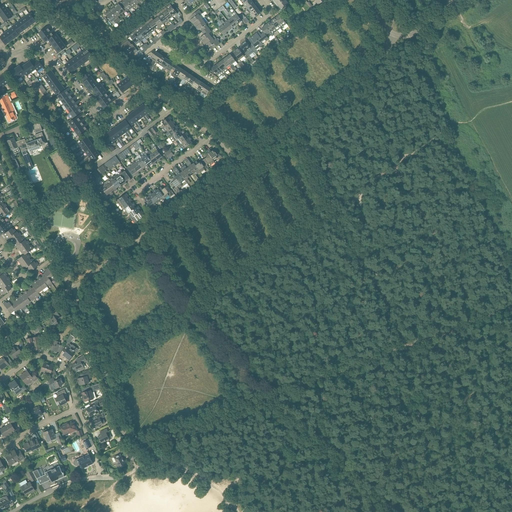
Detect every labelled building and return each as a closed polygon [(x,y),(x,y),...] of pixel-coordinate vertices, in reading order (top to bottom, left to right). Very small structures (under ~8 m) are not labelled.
[(128,11),(132,7),(126,0),(123,0),(124,1),(122,2),(128,11)] [(126,0),(132,7),(134,10),(139,6),(137,4),(133,0),(126,0)] [(250,0),(248,0),(243,4),(246,9),(253,3),(250,0)] [(294,1),(293,0),(291,0),(288,3),(285,0),(273,0),(280,9),(279,10),(280,11),(283,9),(282,9),(285,7),(284,6),(285,5),(286,7),(294,1)] [(314,0),(318,4),(313,9),(314,10),(322,4),(321,3),(322,2),(323,3),(325,1),(326,1),(327,0),(314,0)] [(114,7),(120,15),(122,18),(125,16),(123,14),(122,13),(124,12),(125,12),(127,10),(128,11),(122,2),(121,3),(124,5),(121,7),(119,3),(114,7)] [(253,3),(246,9),(250,13),(257,8),(253,3)] [(165,8),(172,17),(177,13),(175,11),(177,9),(174,5),(172,6),(170,4),(165,8)] [(117,17),(120,15),(114,7),(109,10),(118,22),(120,20),(119,18),(118,18),(117,17)] [(172,17),(165,8),(161,11),(169,22),(171,21),(170,19),(172,17)] [(257,8),(250,13),(253,18),(260,13),(257,8)] [(0,16),(5,22),(12,16),(8,10),(0,16)] [(118,22),(109,10),(105,14),(113,25),(118,22)] [(199,10),(191,15),(193,18),(190,20),(193,23),(194,25),(202,19),(199,16),(202,14),(199,10)] [(161,11),(156,14),(158,17),(163,24),(166,22),(168,24),(169,22),(161,11)] [(231,16),(231,17),(237,24),(242,21),(236,14),(234,16),(231,12),(229,14),(231,16)] [(26,17),(31,25),(36,21),(30,14),(26,17)] [(286,24),(279,15),(275,18),(282,28),(284,27),(283,26),(286,24)] [(21,20),(27,28),(31,25),(26,17),(21,20)] [(163,24),(158,17),(154,20),(159,27),(160,29),(162,27),(161,26),(163,24)] [(227,21),(232,28),(237,24),(231,17),(227,21)] [(159,27),(154,20),(152,18),(147,21),(154,31),(159,27)] [(275,18),(270,22),(277,31),(280,28),(281,30),(282,28),(275,18)] [(205,23),(202,19),(194,25),(196,27),(198,30),(200,29),(202,31),(208,27),(206,24),(208,23),(207,21),(205,23)] [(17,23),(22,31),(27,28),(21,20),(17,23)] [(143,25),(150,34),(154,31),(147,21),(143,25)] [(228,31),(232,28),(227,21),(222,24),(228,31)] [(274,33),(277,31),(270,22),(266,25),(273,35),(275,34),(274,33)] [(13,27),(18,34),(22,31),(17,23),(12,27),(13,27)] [(39,33),(42,38),(50,31),(48,29),(52,26),(51,24),(39,33)] [(223,35),(228,31),(222,24),(218,28),(223,35)] [(138,28),(145,38),(150,34),(143,25),(138,28)] [(261,29),(263,31),(265,34),(268,38),(271,35),(272,36),(273,35),(266,25),(261,29)] [(19,35),(18,34),(13,27),(9,30),(14,38),(19,35)] [(202,41),(204,43),(211,37),(209,34),(211,32),(208,27),(202,31),(203,31),(202,32),(204,34),(199,38),(202,41)] [(45,42),(48,40),(54,36),(52,33),(55,30),(54,28),(50,31),(42,38),(45,42)] [(135,34),(140,41),(145,38),(138,28),(133,32),(135,34)] [(14,38),(9,30),(4,34),(10,41),(14,38)] [(268,38),(265,34),(263,31),(260,33),(259,32),(257,33),(253,36),(262,46),(263,45),(262,43),(265,40),(266,41),(269,39),(268,38)] [(129,35),(136,45),(139,42),(140,44),(142,43),(140,41),(135,34),(133,32),(129,35)] [(56,34),(54,36),(48,40),(52,44),(64,35),(63,33),(58,37),(56,34)] [(0,36),(0,37),(5,45),(10,41),(4,34),(0,36)] [(52,44),(55,49),(63,43),(60,40),(65,37),(64,35),(52,44)] [(220,43),(218,41),(220,39),(218,38),(216,39),(214,35),(211,37),(204,43),(205,45),(207,48),(211,46),(213,48),(220,43)] [(252,44),(249,46),(251,48),(254,52),(257,50),(255,48),(258,45),(260,47),(262,46),(253,36),(250,38),(251,38),(249,40),(252,44)] [(124,50),(127,54),(133,50),(135,53),(138,51),(132,44),(131,44),(127,39),(119,45),(124,50)] [(254,52),(251,48),(249,46),(246,41),(240,46),(244,52),(242,54),(244,56),(246,58),(254,52)] [(63,43),(55,49),(58,53),(66,47),(63,43)] [(93,57),(92,56),(95,54),(90,47),(83,52),(88,60),(93,57)] [(242,54),(238,48),(233,52),(239,60),(244,56),(242,54)] [(150,71),(153,66),(156,62),(161,55),(156,52),(155,52),(153,50),(150,55),(152,57),(151,59),(153,60),(147,70),(150,71)] [(78,55),(84,63),(88,60),(83,52),(78,55)] [(236,61),(230,54),(225,58),(233,68),(235,67),(232,64),(236,61)] [(74,59),(79,66),(84,63),(78,55),(74,59)] [(161,55),(156,62),(153,66),(154,67),(157,63),(160,65),(165,58),(161,55)] [(165,58),(160,65),(165,69),(170,61),(165,58)] [(233,68),(225,58),(221,61),(226,68),(229,66),(232,69),(233,68)] [(79,66),(74,59),(69,62),(75,70),(79,66)] [(37,60),(32,64),(35,69),(37,71),(43,67),(37,60)] [(35,69),(32,64),(30,61),(25,65),(31,72),(35,69)] [(175,64),(170,61),(165,69),(171,72),(170,74),(172,75),(177,66),(175,65),(175,64)] [(225,73),(228,71),(226,68),(221,61),(216,65),(224,75),(225,77),(227,75),(225,73)] [(238,64),(243,71),(245,70),(247,68),(241,61),(238,64)] [(65,65),(71,73),(75,70),(69,62),(65,65)] [(27,75),(31,72),(25,65),(21,68),(25,74),(27,75)] [(213,74),(215,72),(219,77),(222,75),(223,77),(224,75),(216,65),(212,68),(210,70),(213,74)] [(21,77),(25,74),(21,68),(20,66),(15,69),(21,77)] [(177,78),(177,77),(182,69),(177,66),(172,75),(170,77),(175,80),(177,78)] [(21,77),(15,69),(11,72),(16,80),(21,77)] [(182,80),(187,72),(182,69),(177,77),(182,80)] [(43,77),(47,81),(54,75),(51,71),(43,77)] [(82,77),(85,81),(91,77),(92,76),(89,72),(82,77)] [(192,76),(187,72),(182,80),(180,83),(185,86),(187,83),(192,76)] [(9,82),(3,75),(0,77),(0,82),(3,86),(9,82)] [(47,81),(50,85),(58,80),(54,75),(47,81)] [(129,76),(123,81),(128,88),(134,84),(129,76)] [(192,86),(197,79),(192,76),(187,83),(192,86)] [(85,81),(83,82),(86,87),(94,81),(91,77),(85,81)] [(192,86),(196,89),(201,82),(197,79),(192,86)] [(50,85),(53,90),(61,84),(58,80),(50,85)] [(97,85),(94,81),(86,87),(90,91),(92,89),(97,85)] [(122,92),(128,88),(123,81),(117,85),(122,92)] [(196,89),(195,91),(194,92),(199,96),(201,92),(206,85),(201,82),(196,89)] [(92,89),(96,94),(104,88),(100,83),(97,85),(92,89)] [(53,90),(56,94),(60,92),(64,89),(61,84),(53,90)] [(211,88),(206,85),(201,92),(206,96),(206,95),(209,97),(213,91),(210,89),(211,88)] [(57,96),(60,100),(69,94),(67,92),(68,91),(71,89),(69,87),(57,95),(57,96)] [(104,88),(96,94),(99,98),(105,93),(106,92),(104,88)] [(60,100),(64,104),(72,98),(70,96),(71,95),(74,93),(73,91),(69,94),(60,100)] [(100,103),(108,98),(113,95),(111,93),(108,96),(105,93),(99,98),(97,99),(100,103)] [(0,102),(9,122),(17,119),(14,113),(15,113),(7,95),(0,98),(0,102)] [(64,104),(67,109),(75,103),(73,100),(74,100),(74,99),(77,97),(76,96),(72,98),(64,104)] [(108,98),(100,103),(104,108),(116,99),(114,97),(110,101),(108,98)] [(67,109),(70,113),(78,107),(77,105),(78,104),(77,104),(80,102),(79,100),(75,103),(67,109)] [(70,113),(73,118),(82,112),(80,109),(81,108),(83,106),(82,104),(78,107),(70,113)] [(144,104),(139,108),(148,120),(150,119),(146,114),(149,112),(144,104)] [(139,108),(135,111),(140,118),(143,116),(146,121),(148,120),(139,108)] [(135,111),(130,114),(139,126),(141,125),(138,120),(140,118),(135,111)] [(82,115),(81,114),(69,123),(72,127),(80,121),(79,119),(80,118),(79,118),(82,115)] [(139,126),(130,114),(126,117),(131,125),(134,123),(138,128),(139,126)] [(162,126),(164,128),(172,122),(170,120),(171,119),(170,116),(162,122),(163,124),(162,126)] [(72,127),(75,131),(84,125),(82,123),(83,122),(85,120),(84,118),(80,121),(72,127)] [(42,131),(39,122),(32,120),(31,120),(36,133),(42,131)] [(126,120),(121,124),(130,136),(132,135),(128,130),(131,128),(126,120)] [(164,128),(162,129),(165,134),(168,131),(175,126),(173,124),(175,123),(173,121),(172,122),(164,128)] [(84,125),(75,131),(79,136),(87,130),(85,127),(86,127),(86,126),(89,124),(87,122),(84,125)] [(130,136),(121,124),(117,127),(122,134),(125,132),(129,137),(130,136)] [(168,135),(170,137),(178,131),(177,129),(178,128),(176,125),(175,126),(168,131),(170,134),(168,135)] [(117,127),(112,130),(121,142),(123,141),(120,136),(122,134),(117,127)] [(108,133),(109,135),(114,141),(116,139),(120,143),(121,142),(112,130),(108,133)] [(180,130),(178,131),(170,137),(168,139),(172,143),(175,141),(178,138),(185,133),(183,130),(181,132),(180,130)] [(42,132),(35,135),(37,140),(33,141),(33,139),(29,140),(30,142),(26,144),(25,139),(16,142),(18,147),(19,146),(22,152),(27,166),(29,165),(28,164),(29,164),(30,166),(30,165),(29,163),(31,163),(27,153),(27,154),(26,151),(39,146),(39,145),(42,144),(44,150),(50,148),(48,142),(46,143),(42,132)] [(178,145),(180,144),(188,138),(187,136),(188,135),(186,132),(185,133),(178,138),(175,141),(178,145)] [(109,135),(104,139),(109,147),(115,143),(114,141),(109,135)] [(90,142),(87,137),(79,143),(81,146),(76,149),(78,151),(90,142)] [(188,138),(180,144),(178,145),(180,148),(182,146),(184,149),(192,143),(190,140),(191,139),(190,137),(188,138)] [(14,156),(17,155),(16,153),(20,151),(18,147),(16,142),(14,138),(7,141),(12,153),(9,154),(15,169),(16,171),(20,169),(14,156)] [(93,146),(90,142),(78,151),(79,152),(83,149),(85,152),(93,146)] [(132,145),(133,147),(135,150),(140,147),(137,142),(132,145)] [(96,151),(93,146),(85,152),(87,154),(83,158),(84,160),(96,151)] [(152,154),(157,160),(158,162),(161,160),(160,159),(162,157),(155,147),(150,150),(152,154)] [(222,158),(216,148),(211,152),(210,150),(207,152),(208,153),(214,161),(217,158),(219,160),(222,158)] [(145,154),(146,155),(148,157),(153,164),(154,165),(156,163),(155,162),(157,160),(152,154),(150,150),(145,154)] [(96,151),(84,160),(85,161),(90,158),(92,161),(100,155),(96,151)] [(207,157),(202,160),(207,167),(215,162),(214,161),(208,153),(205,155),(207,157)] [(148,157),(146,155),(144,157),(143,155),(141,157),(142,158),(147,166),(149,164),(150,166),(153,164),(148,157)] [(136,160),(137,162),(143,169),(144,168),(145,169),(148,167),(147,166),(142,158),(140,160),(139,158),(136,160)] [(197,173),(200,171),(194,163),(192,165),(191,164),(191,163),(187,158),(184,160),(189,167),(194,173),(196,171),(197,173)] [(200,171),(201,172),(207,167),(202,160),(198,163),(197,161),(194,163),(200,171)] [(131,164),(132,165),(138,172),(140,171),(141,172),(144,170),(143,169),(137,162),(135,163),(134,162),(131,164)] [(136,176),(139,174),(138,172),(132,165),(130,167),(129,165),(127,167),(133,176),(135,174),(136,176)] [(182,167),(184,169),(189,176),(192,174),(196,180),(198,179),(194,173),(189,167),(187,168),(185,165),(182,167)] [(178,175),(175,177),(181,185),(182,186),(183,188),(188,184),(186,181),(185,179),(180,173),(175,167),(173,169),(177,174),(178,175)] [(189,176),(184,169),(182,167),(180,169),(182,172),(180,173),(185,179),(186,181),(188,180),(187,178),(189,176)] [(128,182),(131,180),(125,171),(123,172),(122,171),(119,173),(120,174),(125,181),(127,180),(128,182)] [(114,176),(115,178),(121,185),(123,184),(123,185),(126,183),(125,181),(120,174),(118,176),(117,174),(114,176)] [(178,188),(182,186),(181,185),(175,177),(173,179),(174,181),(170,184),(175,191),(174,191),(176,194),(180,191),(178,188)] [(119,188),(122,186),(121,185),(115,178),(113,179),(112,178),(109,180),(111,182),(116,188),(118,187),(119,188)] [(105,183),(112,193),(113,193),(112,192),(114,190),(115,191),(117,190),(116,188),(111,182),(109,180),(109,179),(105,183)] [(107,195),(109,193),(110,195),(112,193),(105,183),(98,188),(103,195),(105,193),(107,195)] [(158,189),(164,198),(165,198),(169,196),(170,197),(174,194),(171,190),(170,191),(167,186),(162,189),(161,187),(158,189)] [(155,189),(153,191),(154,193),(160,201),(164,198),(158,189),(156,191),(155,189)] [(149,196),(155,204),(160,201),(154,193),(152,194),(151,192),(148,195),(149,196)] [(126,193),(118,200),(119,202),(118,203),(119,205),(128,199),(127,197),(128,196),(126,193)] [(153,206),(155,204),(149,196),(147,197),(146,196),(143,198),(150,207),(152,205),(153,206)] [(123,210),(132,203),(130,202),(132,201),(130,198),(128,199),(119,205),(121,207),(123,210)] [(123,210),(126,214),(129,212),(135,208),(134,206),(135,205),(133,202),(132,203),(123,210)] [(131,218),(133,217),(140,212),(138,210),(140,209),(138,206),(135,208),(129,212),(131,214),(129,215),(131,218)] [(0,211),(0,217),(0,218),(10,211),(8,208),(7,209),(5,208),(7,207),(0,211)] [(141,211),(140,212),(133,217),(134,219),(132,220),(135,223),(143,217),(142,215),(143,214),(141,211)] [(8,222),(7,222),(0,227),(0,234),(11,226),(8,222)] [(8,238),(16,232),(14,229),(12,230),(11,228),(3,234),(6,239),(8,238)] [(16,232),(8,238),(11,242),(20,236),(21,236),(19,233),(17,233),(16,232)] [(21,238),(20,236),(11,242),(15,247),(16,246),(24,240),(22,237),(21,238)] [(20,251),(28,244),(29,244),(27,241),(26,242),(25,240),(24,240),(16,246),(20,251)] [(20,251),(23,255),(25,253),(33,248),(31,245),(29,246),(28,244),(20,251)] [(29,258),(30,257),(28,254),(26,255),(25,253),(23,255),(17,259),(20,264),(29,258)] [(24,269),(25,268),(33,262),(31,259),(30,260),(29,258),(20,264),(24,269)] [(33,261),(33,262),(25,268),(28,272),(38,265),(36,262),(35,263),(33,261)] [(54,278),(47,268),(45,270),(45,271),(43,273),(44,273),(50,281),(54,278)] [(51,283),(50,281),(44,273),(41,275),(42,277),(41,278),(47,286),(51,283)] [(8,277),(7,277),(0,282),(0,286),(1,288),(2,288),(9,283),(10,282),(9,280),(10,279),(8,277)] [(47,286),(41,278),(40,277),(37,279),(38,280),(36,281),(42,290),(47,286)] [(42,290),(36,281),(35,280),(32,282),(33,283),(31,285),(33,287),(37,293),(42,290)] [(11,286),(9,283),(2,288),(1,288),(0,289),(0,291),(2,295),(0,296),(1,298),(4,296),(3,294),(11,289),(10,287),(11,286)] [(27,289),(28,290),(34,299),(39,295),(37,293),(33,287),(31,288),(30,287),(27,289)] [(23,293),(24,294),(30,302),(34,299),(28,290),(27,292),(26,291),(23,293)] [(18,296),(19,297),(25,306),(30,302),(24,294),(22,295),(21,294),(18,296)] [(21,309),(25,306),(19,297),(17,298),(16,297),(14,299),(14,301),(21,309)] [(12,301),(9,302),(14,310),(16,312),(21,309),(14,301),(13,302),(12,301)] [(10,314),(14,310),(9,302),(7,303),(6,302),(3,304),(10,314)] [(60,317),(56,311),(52,314),(53,315),(47,320),(51,325),(51,328),(51,327),(53,328),(57,325),(60,328),(62,326),(60,323),(59,324),(56,321),(60,317)] [(51,339),(49,344),(52,345),(50,350),(51,350),(51,351),(55,352),(55,351),(57,352),(60,345),(57,344),(59,337),(54,335),(53,340),(51,339)] [(36,350),(40,349),(40,345),(40,342),(39,342),(38,336),(31,338),(32,344),(35,344),(36,350)] [(32,344),(31,338),(27,339),(28,343),(27,343),(27,348),(28,347),(29,351),(36,350),(35,344),(32,344)] [(62,355),(69,360),(75,352),(74,351),(74,350),(73,350),(70,348),(72,345),(67,341),(62,350),(64,353),(62,355)] [(13,347),(8,351),(15,361),(18,359),(21,356),(24,354),(21,351),(18,347),(15,349),(13,347)] [(7,362),(10,360),(2,350),(0,351),(0,353),(2,357),(0,358),(0,367),(2,370),(9,364),(7,362)] [(84,356),(76,360),(78,362),(72,365),(76,372),(80,369),(81,371),(84,369),(82,364),(87,361),(84,356)] [(53,366),(44,363),(41,371),(50,374),(52,377),(57,375),(54,369),(52,369),(53,366)] [(89,370),(82,373),(83,377),(77,378),(79,386),(89,383),(88,379),(91,378),(89,370)] [(34,382),(38,379),(34,373),(31,375),(27,371),(20,376),(26,384),(32,380),(34,382)] [(55,381),(53,377),(48,380),(47,380),(49,385),(53,383),(56,389),(58,388),(62,386),(62,385),(63,384),(61,378),(55,381)] [(15,380),(9,385),(15,393),(17,395),(18,395),(26,389),(23,384),(20,380),(18,378),(15,380)] [(103,388),(102,383),(93,386),(84,388),(85,392),(82,393),(84,401),(88,400),(88,401),(89,400),(93,399),(91,391),(94,391),(103,388)] [(64,389),(61,391),(57,393),(59,396),(57,397),(61,405),(67,402),(64,397),(67,396),(64,389)] [(40,400),(33,403),(35,407),(31,409),(35,417),(43,414),(40,408),(43,406),(40,400)] [(93,406),(86,409),(90,416),(95,414),(96,414),(96,413),(99,412),(97,408),(100,406),(98,403),(93,405),(93,406)] [(105,415),(104,412),(96,416),(97,419),(91,422),(94,428),(97,426),(99,427),(100,427),(101,427),(102,426),(102,424),(105,423),(102,417),(105,415)] [(10,434),(12,433),(15,431),(12,425),(15,423),(12,417),(8,420),(4,423),(10,434)] [(60,427),(62,431),(63,430),(65,435),(77,430),(74,422),(72,423),(71,422),(60,426),(60,427)] [(4,423),(5,426),(0,429),(4,436),(8,434),(8,435),(10,434),(4,423)] [(52,429),(43,433),(47,441),(53,439),(58,441),(57,437),(60,436),(59,433),(54,434),(52,429)] [(98,436),(101,443),(109,439),(106,432),(108,431),(107,429),(100,432),(101,435),(98,436)] [(30,442),(23,445),(26,450),(25,450),(26,451),(27,452),(31,449),(32,451),(38,447),(40,447),(41,449),(44,447),(41,441),(38,442),(37,439),(34,441),(33,440),(30,442)] [(89,439),(83,442),(86,449),(92,446),(89,439)] [(5,456),(8,460),(11,465),(18,460),(19,461),(24,458),(20,451),(16,453),(14,451),(5,456)] [(89,454),(78,460),(76,460),(75,460),(74,462),(74,463),(74,465),(76,465),(77,466),(79,465),(79,464),(82,469),(83,468),(85,469),(86,468),(88,467),(88,466),(93,463),(89,454)] [(118,469),(119,468),(120,469),(123,467),(127,465),(125,460),(123,461),(120,454),(114,457),(117,464),(116,464),(118,469)] [(52,482),(55,481),(64,477),(63,474),(64,474),(63,472),(65,471),(63,468),(61,469),(59,466),(47,472),(44,473),(48,481),(50,480),(52,482)] [(27,473),(32,481),(36,479),(31,470),(27,473)] [(34,490),(32,485),(30,482),(21,487),(26,495),(34,490)] [(3,485),(7,492),(11,489),(7,483),(3,485)] [(5,499),(0,501),(0,506),(2,510),(14,503),(9,494),(4,497),(5,499)]
